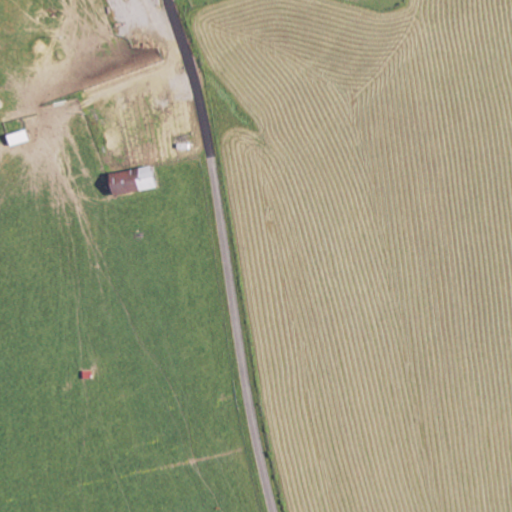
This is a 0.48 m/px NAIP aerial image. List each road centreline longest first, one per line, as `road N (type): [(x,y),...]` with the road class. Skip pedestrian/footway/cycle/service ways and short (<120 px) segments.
road 1 (residential): [(273,511),(206,135),(168,0)]
road 2 (residential): [(184,48),(80,85),(65,108),(74,197)]
